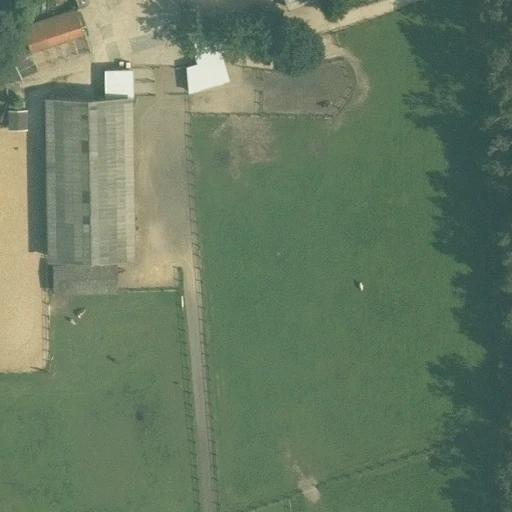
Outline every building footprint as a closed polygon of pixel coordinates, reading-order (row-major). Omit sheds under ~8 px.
[(25,24),(34,53),(89,35),(79,6),(25,24)] [(190,66),(198,90),(233,80),(217,26),(191,33),(199,63),(190,66)] [(136,96),(48,97),(50,258),(137,257),(136,96)] [(27,108),(8,109),(9,129),(27,129),(27,108)] [(117,261),(53,263),(54,293),(118,291),(117,261)]
